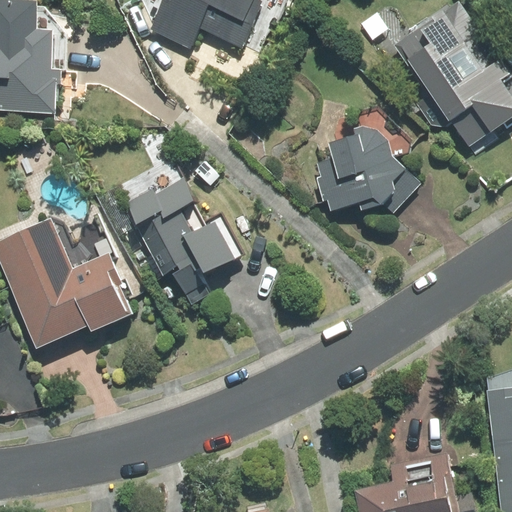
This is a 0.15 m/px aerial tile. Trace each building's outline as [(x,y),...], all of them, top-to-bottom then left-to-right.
[(259,0),(150,0),(141,20),(194,45),(201,30),(244,51),(265,5),(258,2),(259,0)] [(511,0),(498,0),(511,14),(511,0)] [(451,124),(472,152),(511,122),(511,71),(462,3),(424,31),(435,47),(411,65),(439,102),(430,109),(445,128),(451,124)] [(0,112),(59,115),(62,72),(53,72),(56,34),(39,33),(40,7),(0,4),(0,112)] [(335,165),(319,169),(332,213),(361,205),(365,215),(385,209),(393,201),(402,209),(424,186),(394,157),(394,145),(381,131),(356,128),(355,140),(331,145),(335,165)] [(214,230),(187,177),(155,193),(154,191),(125,206),(163,282),(179,274),(196,309),(215,299),(205,279),(248,258),(230,222),(214,230)] [(54,225),(0,246),(0,259),(37,351),(92,328),(95,334),(137,317),(111,253),(73,269),(54,225)] [(511,511),(511,373),(488,382),(490,402),(499,511),(511,511)] [(393,489),(359,495),(361,511),(460,511),(449,453),(388,465),(393,489)]
